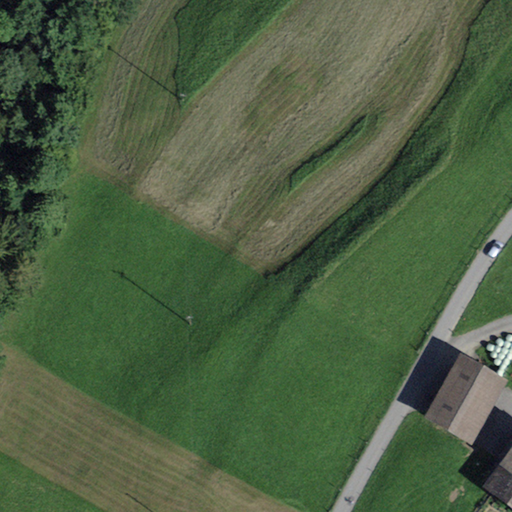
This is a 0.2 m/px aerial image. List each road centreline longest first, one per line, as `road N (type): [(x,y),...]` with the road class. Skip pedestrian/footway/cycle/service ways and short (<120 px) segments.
road 1 (residential): [(337,511),(423,353),(511,215)]
road 2 (unknown): [(0,140),(88,0)]
